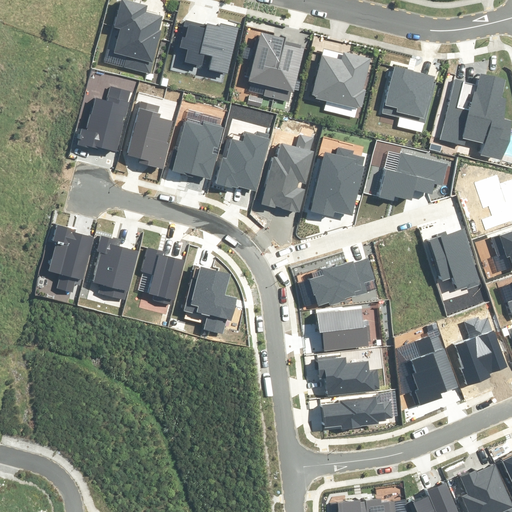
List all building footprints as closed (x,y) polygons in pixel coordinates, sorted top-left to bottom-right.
[(147,5),(126,0),(118,0),(107,48),(114,49),(114,52),(126,55),(123,67),(150,74),(161,30),(158,30),(162,15),(146,11),(147,5)] [(221,29),(184,20),(177,50),(186,53),(183,64),(229,75),(240,29),(221,24),(221,29)] [(285,39),(259,33),(249,81),(266,84),(263,96),(291,102),(303,49),(284,45),(285,39)] [(362,110),(367,90),(365,90),(372,59),(342,52),(341,59),(319,54),(308,97),(362,110)] [(423,133),(434,77),(392,69),(383,114),(398,117),(396,128),(423,133)] [(480,73),(477,84),(456,79),(442,140),(466,145),(467,140),(486,144),(483,154),(504,159),(511,125),(511,121),(502,119),(507,97),(503,96),(507,79),(480,73)] [(131,92),(110,87),(107,101),(95,99),(88,129),(82,128),(78,146),(99,151),(100,147),(119,152),(130,103),(128,102),(131,92)] [(159,107),(141,102),(127,155),(139,159),(138,163),(164,170),(171,143),(168,142),(174,120),(160,117),(161,113),(158,112),(159,107)] [(204,125),(187,121),(174,170),(212,180),(219,155),(214,154),(215,148),(219,149),(225,127),(205,122),(204,125)] [(222,156),(216,183),(238,189),(239,186),(255,190),(269,135),(256,132),(255,135),(245,133),(244,138),(233,136),(227,157),(222,156)] [(296,148),(280,144),(277,158),(273,157),(262,203),(299,212),(304,189),(298,188),(299,182),(307,184),(315,152),(309,151),(312,138),(299,134),(296,148)] [(354,150),(337,146),(336,153),(325,151),(312,212),(333,216),(334,211),(354,215),(365,158),(352,155),(354,150)] [(448,162),(399,151),(395,171),(386,169),(379,197),(393,200),(394,196),(412,200),(414,190),(433,194),(435,185),(443,187),(448,162)] [(83,280),(94,237),(75,232),(76,229),(58,225),(53,241),(57,242),(49,271),(60,274),(56,288),(73,292),(75,284),(80,285),(81,280),(83,280)] [(484,284),(465,226),(428,238),(442,282),(455,278),(458,289),(467,286),(468,289),(484,284)] [(511,259),(511,231),(490,238),(497,258),(505,255),(506,258),(511,257),(511,259)] [(129,291),(139,251),(119,246),(121,239),(113,237),(113,238),(101,236),(97,251),(101,252),(93,282),(100,284),(98,293),(125,300),(127,291),(129,291)] [(165,251),(146,247),(139,272),(153,275),(148,294),(154,295),(152,301),(172,306),(183,260),(164,255),(165,251)] [(377,280),(370,257),(355,262),(354,259),(322,270),(324,275),(312,279),(320,304),(331,300),(332,303),(368,292),(365,284),(377,280)] [(231,274),(194,265),(182,311),(207,317),(204,329),(223,334),(227,320),(231,321),(237,299),(225,296),(231,274)] [(362,307),(317,312),(319,333),(323,333),(325,351),(371,346),(368,320),(363,320),(362,307)] [(465,321),(471,338),(455,344),(463,368),(461,369),(467,386),(490,378),(489,373),(506,367),(488,318),(479,321),(478,316),(465,321)] [(460,386),(436,322),(425,326),(429,336),(417,341),(424,358),(412,362),(416,373),(412,374),(418,389),(411,392),(416,407),(442,397),(441,393),(460,386)] [(346,356),(317,359),(320,377),(327,376),(330,396),(380,390),(378,371),(371,371),(369,361),(347,363),(346,356)] [(385,417),(392,417),(390,403),(376,404),(376,398),(342,401),(342,404),(322,406),(325,427),(341,426),(341,428),(381,424),(381,421),(385,421),(385,417)]
